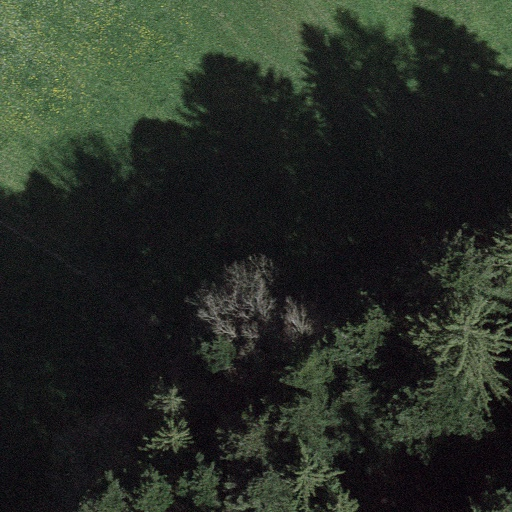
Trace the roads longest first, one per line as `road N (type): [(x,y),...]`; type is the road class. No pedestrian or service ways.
road 1 (track): [(101,511),(138,470),(172,360),(131,306),(0,210)]
road 2 (track): [(0,389),(172,360)]
